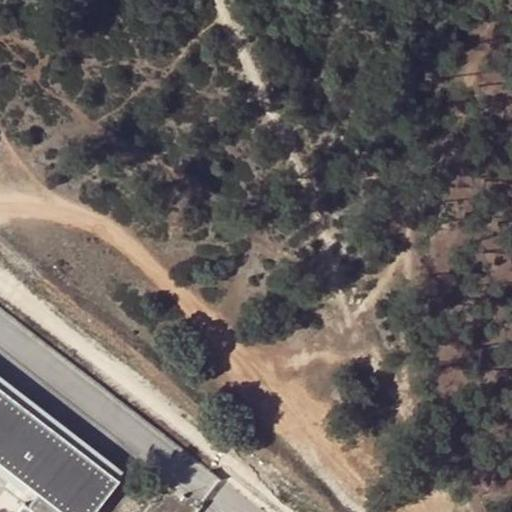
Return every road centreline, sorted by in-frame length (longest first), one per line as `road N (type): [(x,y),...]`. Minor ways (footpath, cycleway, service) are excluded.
road 1 (track): [(427,511),(433,459),(345,326),(315,196),(223,0)]
road 2 (track): [(0,191),(172,257),(395,511)]
road 3 (track): [(507,0),(464,111),(417,316),(415,370),(433,459)]
